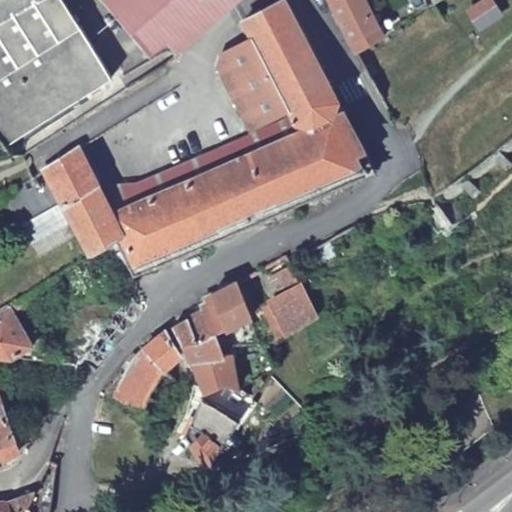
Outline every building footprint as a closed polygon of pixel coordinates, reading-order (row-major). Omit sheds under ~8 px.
[(0,0),(0,123),(13,140),(112,77),(62,0),(0,0)] [(117,239),(134,279),(377,173),(364,151),(300,33),(283,0),(243,22),(253,40),(220,59),(217,68),(251,130),(290,108),(298,122),(310,126),(288,136),(114,212),(99,185),(78,147),(43,170),(44,172),(4,196),(32,243),(72,219),(93,253),(117,239)] [(239,0),(104,0),(151,56),(169,41),(178,52),(239,0)] [(329,0),(357,52),(384,36),(364,0),(329,0)] [(136,184),(99,185),(114,212),(288,136),(281,120),(222,146),(194,158),(136,184)] [(280,336),(315,316),(290,266),(271,275),(280,294),(271,299),(272,302),(264,307),(280,336)] [(228,326),(251,315),(237,280),(213,293),(228,326)] [(172,326),(181,342),(215,333),(228,326),(213,293),(203,298),(206,303),(186,314),(188,318),(172,326)] [(0,355),(12,357),(33,343),(9,304),(0,309),(0,355)] [(166,330),(143,349),(164,369),(181,354),(166,330)] [(181,342),(191,358),(229,352),(227,347),(222,349),(215,333),(181,342)] [(277,366),(263,347),(261,342),(249,344),(267,371),(277,366)] [(129,365),(114,395),(142,410),(164,369),(143,349),(129,365)] [(191,358),(200,381),(223,379),(239,385),(232,352),(229,352),(191,358)] [(198,391),(241,415),(263,381),(258,376),(239,385),(223,379),(200,381),(198,391)] [(188,440),(209,465),(241,415),(198,391),(193,414),(189,429),(188,434),(188,440)] [(0,450),(3,460),(19,451),(0,403),(0,450)] [(35,491),(32,492),(6,500),(0,501),(0,511),(28,511),(26,506),(35,491)]
